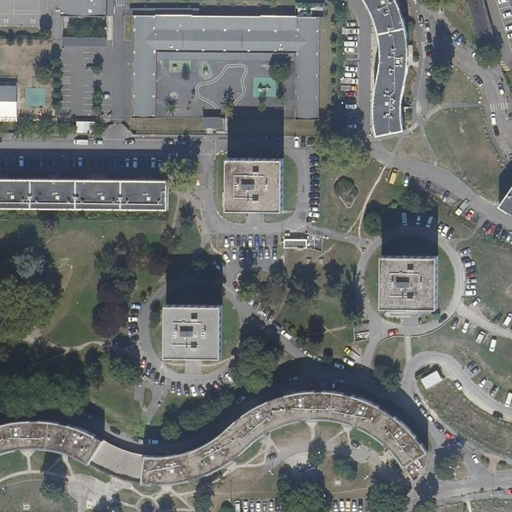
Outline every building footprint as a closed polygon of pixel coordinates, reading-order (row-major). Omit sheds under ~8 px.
[(61,0),(61,15),(107,15),(107,0),(61,0)] [(402,118),(403,107),(403,98),(404,88),(407,79),(408,68),(409,59),(409,46),(408,38),(406,25),(402,11),(397,0),(365,0),(367,1),(374,15),(378,27),(381,42),(382,54),(381,64),(380,72),(376,92),(375,101),(374,112),(375,122),(376,134),(403,129),(402,118)] [(511,0),(468,0),(481,46),(496,43),(484,0),(511,0)] [(134,117),(158,117),(159,51),(298,52),(298,117),(321,118),(322,17),(298,16),(298,29),(264,29),(263,16),(194,16),(194,28),(159,27),(159,15),(135,15),(134,117)] [(194,16),(159,15),(159,27),(194,28),(194,16)] [(298,16),(263,16),(264,29),(298,29),(298,16)] [(61,35),(61,44),(104,46),(105,37),(61,35)] [(0,85),(0,116),(18,116),(18,85),(0,85)] [(201,116),(200,130),(224,130),(224,116),(201,116)] [(75,121),(75,131),(87,132),(88,121),(75,121)] [(282,209),(283,159),(229,158),(228,209),(282,209)] [(0,207),(168,210),(170,210),(170,198),(169,181),(151,180),(143,180),(136,180),(110,180),(107,180),(102,180),(56,180),(0,179),(0,207)] [(511,186),(498,205),(501,208),(511,213),(511,186)] [(283,238),(282,246),(305,247),(305,239),(283,238)] [(437,306),(438,256),(383,256),(382,306),(437,306)] [(223,305),(168,305),(167,355),(222,356),(223,305)] [(422,379),(427,388),(442,380),(437,370),(422,379)] [(157,455),(149,454),(144,482),(153,483),(161,483),(171,483),(178,482),(192,479),(204,475),(214,471),(225,465),(233,459),(244,450),(258,437),(267,431),(278,426),(291,421),(301,418),(307,418),(317,417),(324,417),(335,418),(344,420),(354,423),(365,428),(374,433),(383,439),(390,446),(399,456),(405,465),(428,451),(415,434),(405,424),(394,415),(384,408),(371,401),(356,396),(338,391),(320,390),(306,391),(286,394),(272,399),(260,405),(246,413),(235,422),(223,432),(215,438),(204,444),(195,448),(186,451),(178,453),(165,455),(157,455)] [(101,469),(114,444),(111,443),(99,435),(90,430),(78,426),(65,422),(53,420),(39,419),(24,419),(14,420),(0,423),(0,452),(1,452),(14,449),(23,447),(33,446),(45,447),(54,448),(61,450),(69,452),(80,456),(87,460),(98,468),(101,469)]
